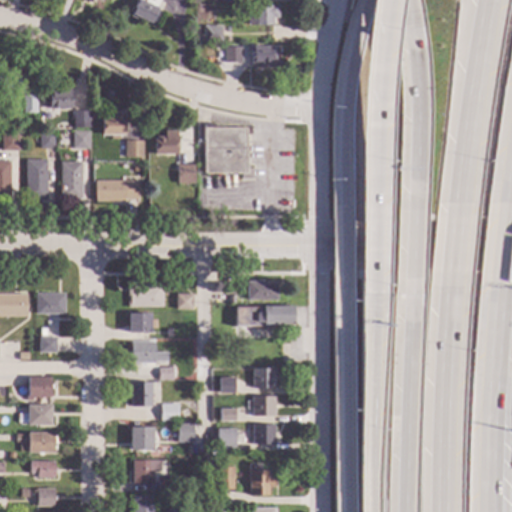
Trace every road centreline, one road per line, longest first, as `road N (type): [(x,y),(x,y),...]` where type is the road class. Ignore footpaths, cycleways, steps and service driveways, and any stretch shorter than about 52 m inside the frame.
road 1 (residential): [(318,112),(188,89),(0,22)]
road 2 (residential): [(318,246),(0,245)]
road 3 (residential): [(89,245),(92,511)]
road 4 (tertiary): [(318,246),(318,511)]
road 5 (residential): [(338,0),(318,112),(318,246)]
road 6 (motorway): [(445,296),(437,511)]
road 7 (motorway): [(337,298),(337,511)]
road 8 (motorway): [(362,0),(341,93),(337,209)]
road 9 (motorway): [(486,0),(454,206)]
road 10 (motorway): [(405,303),(396,511)]
road 11 (motorway): [(372,307),(368,511)]
road 12 (motorway): [(376,103),(372,307)]
road 13 (motorway): [(400,0),(410,70),(406,201)]
road 14 (tertiary): [(511,247),(318,246)]
road 15 (motorway): [(485,421),(496,293)]
